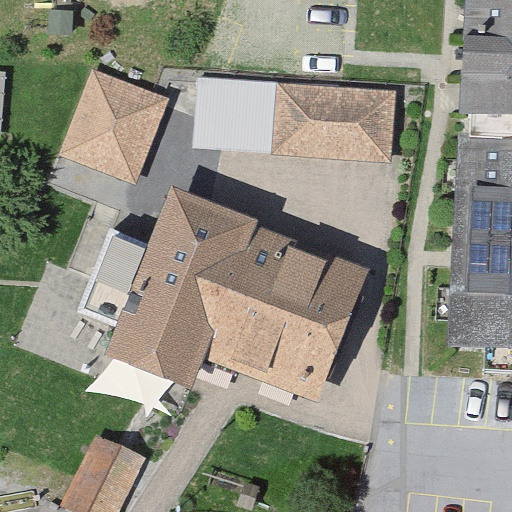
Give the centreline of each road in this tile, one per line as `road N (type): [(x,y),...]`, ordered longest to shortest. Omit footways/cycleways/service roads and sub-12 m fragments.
road 1 (unknown): [(171,511),(241,362)]
road 2 (unknown): [(469,388),(417,511)]
